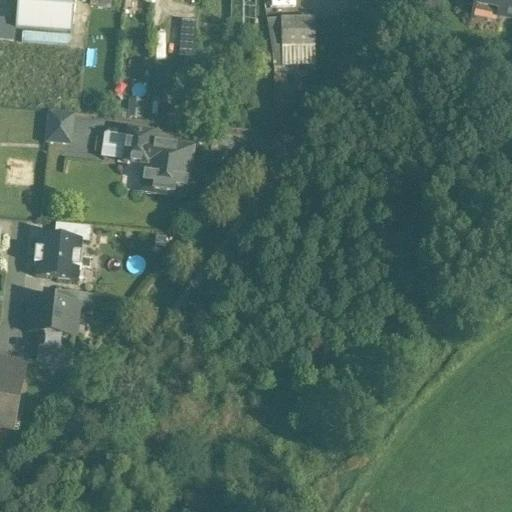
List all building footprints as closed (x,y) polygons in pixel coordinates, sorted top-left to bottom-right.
[(18,0),(18,45),(72,46),(73,0),(18,0)] [(511,0),(475,0),(474,7),(499,12),(498,18),(511,20),(511,0)] [(132,13),(133,2),(131,2),(122,1),(121,20),(134,21),(135,13),(132,13)] [(0,42),(14,44),(15,19),(0,18),(0,42)] [(314,20),(281,21),(282,50),(315,49),(314,22),(314,21),(314,20)] [(281,21),(267,22),(271,50),(282,50),(281,21)] [(196,23),(182,22),(179,58),(193,59),(196,23)] [(336,22),(314,22),(315,49),(337,49),(336,22)] [(273,63),(271,55),(252,55),(252,63),(273,63)] [(75,117),(49,115),(46,146),(72,148),(75,117)] [(192,152),(150,145),(152,137),(130,134),(129,141),(125,165),(146,168),(142,193),(185,200),(192,152)] [(100,161),(125,165),(129,141),(104,137),(100,161)] [(55,242),(81,245),(90,246),(92,230),(56,226),(55,242)] [(55,242),(40,240),(38,252),(36,252),(34,267),(37,267),(35,280),(77,284),(79,272),(82,272),(83,257),(80,257),(81,245),(55,242)] [(55,306),(78,308),(80,297),(55,294),(55,306)] [(55,306),(31,303),(27,335),(44,337),(75,340),(78,308),(55,306)] [(72,373),(75,340),(44,337),(44,341),(39,341),(37,367),(72,373)] [(26,365),(0,359),(0,385),(22,390),(26,365)] [(0,431),(14,434),(22,390),(0,385),(0,431)]
